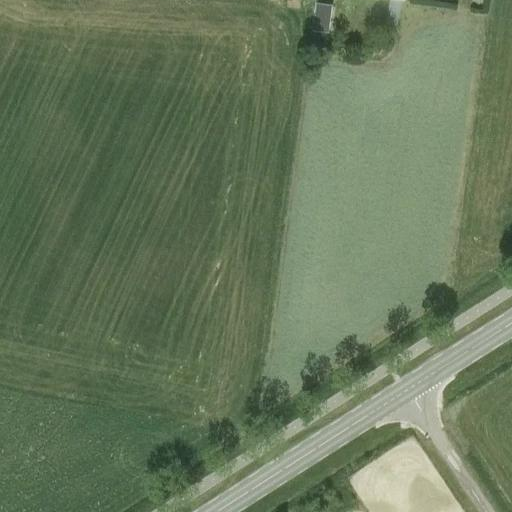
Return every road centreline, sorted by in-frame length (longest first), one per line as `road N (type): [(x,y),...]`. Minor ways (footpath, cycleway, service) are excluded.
road 1 (secondary): [(217,511),(408,390)]
road 2 (unclassified): [(486,511),(408,390)]
road 3 (secondary): [(408,390),(511,324)]
